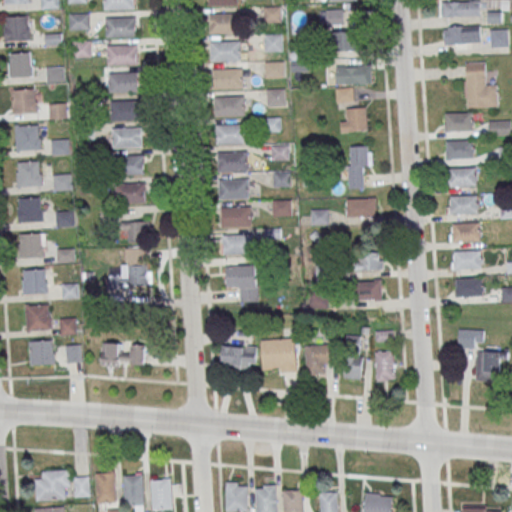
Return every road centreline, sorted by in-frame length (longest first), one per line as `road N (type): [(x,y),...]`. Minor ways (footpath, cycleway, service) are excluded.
road 1 (residential): [(430,511),(397,0)]
road 2 (residential): [(202,511),(169,0)]
road 3 (tertiary): [(427,442),(0,407)]
